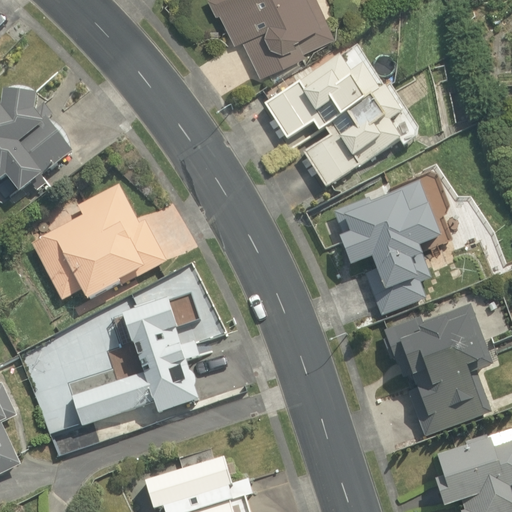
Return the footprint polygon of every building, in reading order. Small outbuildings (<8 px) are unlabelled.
[(335,41),(315,0),(212,0),(211,1),(233,48),(242,44),(260,84),(308,62),(305,55),(335,41)] [(327,193),(402,146),(407,155),(425,143),(361,41),(264,102),(290,143),(312,129),(320,142),(302,153),(327,193)] [(0,191),(12,206),(75,156),(51,125),(52,99),(4,99),(4,112),(0,111),(0,191)] [(438,180),(336,213),(334,214),(353,276),(368,271),(384,320),(424,307),(418,288),(429,284),(420,256),(447,247),(438,219),(449,215),(438,180)] [(28,225),(29,229),(63,303),(84,294),(88,302),(199,253),(176,203),(138,220),(122,183),(28,225)] [(144,374),(75,396),(70,397),(80,430),(159,406),(163,420),(205,407),(191,362),(210,356),(192,298),(173,304),(171,294),(124,309),(144,374)] [(471,305),(387,331),(421,440),(487,419),(474,378),(492,373),(471,305)] [(0,485),(18,478),(0,435),(0,432),(17,425),(2,390),(0,391),(0,485)] [(511,511),(511,436),(441,458),(447,479),(436,482),(444,511),(459,511),(463,511),(511,511)] [(184,474),(149,484),(156,511),(252,511),(249,501),(256,499),(250,477),(237,480),(231,460),(216,464),(212,448),(179,457),(184,474)]
